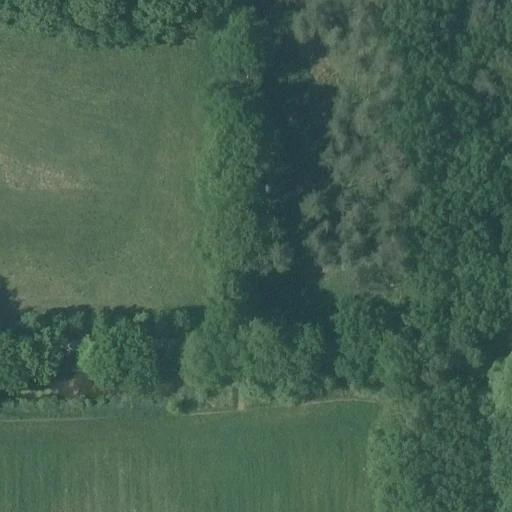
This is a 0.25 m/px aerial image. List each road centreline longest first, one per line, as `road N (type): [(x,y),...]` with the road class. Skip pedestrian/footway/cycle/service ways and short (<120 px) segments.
road 1 (track): [(0,349),(155,345),(312,355),(511,333)]
road 2 (track): [(511,217),(499,0)]
